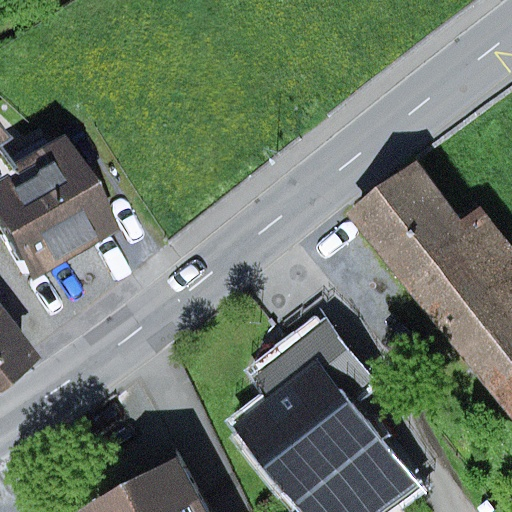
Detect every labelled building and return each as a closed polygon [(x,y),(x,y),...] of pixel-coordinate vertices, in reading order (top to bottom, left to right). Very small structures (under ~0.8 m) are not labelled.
[(50,141),(0,169),(0,247),(17,277),(101,231),(50,141)] [(411,169),(356,214),(511,406),(511,244),(487,214),(463,233),(411,169)] [(0,370),(21,354),(0,327),(0,370)] [(284,402),(245,431),(304,511),(382,511),(414,489),(343,393),(364,377),(328,329),(264,375),(284,402)] [(204,511),(183,473),(114,511),(204,511)]
